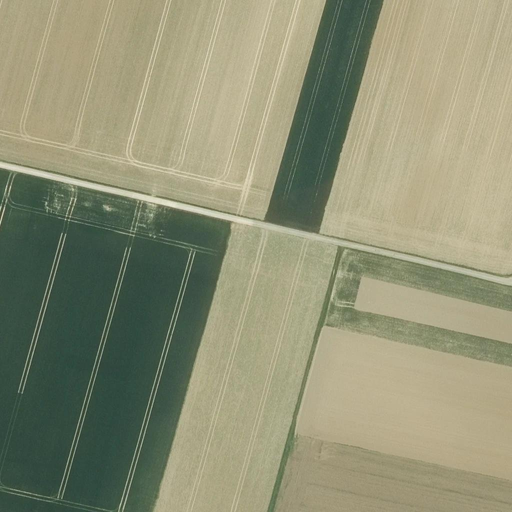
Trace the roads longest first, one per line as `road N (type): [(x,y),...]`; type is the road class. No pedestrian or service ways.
road 1 (track): [(0,165),(511,284)]
road 2 (track): [(342,245),(268,511)]
